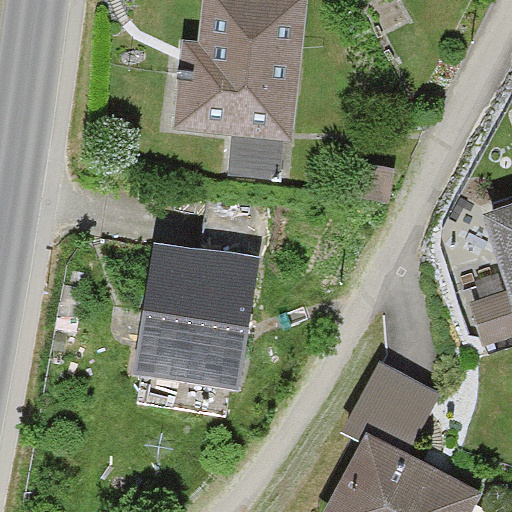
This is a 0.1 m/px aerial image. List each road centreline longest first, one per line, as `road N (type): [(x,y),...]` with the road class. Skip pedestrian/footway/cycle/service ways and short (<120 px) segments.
road 1 (residential): [(227,511),(273,474),(511,26)]
road 2 (secondary): [(0,274),(37,0)]
